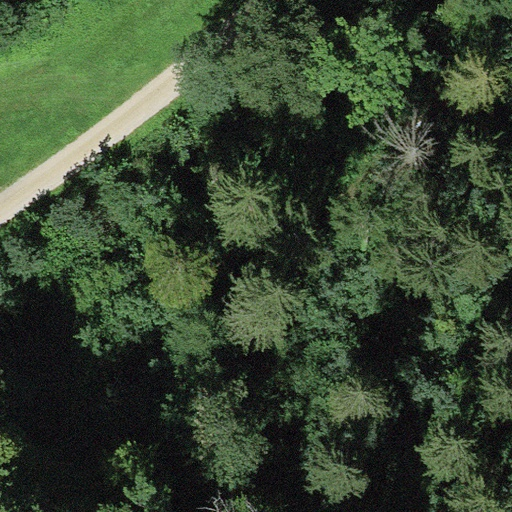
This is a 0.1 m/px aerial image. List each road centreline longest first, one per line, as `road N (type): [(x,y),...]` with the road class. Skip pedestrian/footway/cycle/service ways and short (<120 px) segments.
road 1 (track): [(511,39),(394,154),(0,454)]
road 2 (track): [(0,209),(100,145),(251,0)]
